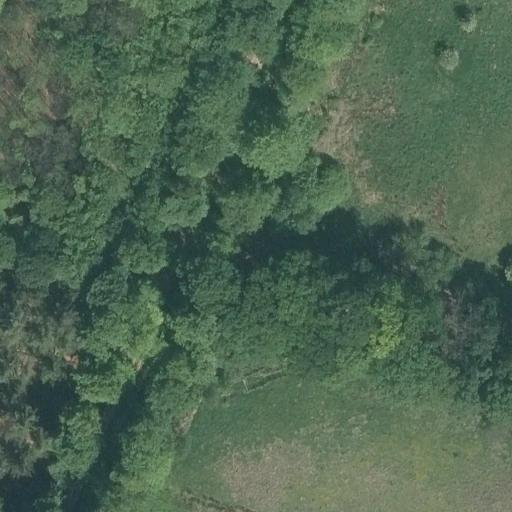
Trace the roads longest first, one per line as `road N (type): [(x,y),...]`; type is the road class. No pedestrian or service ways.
road 1 (track): [(66,511),(281,0)]
road 2 (track): [(0,227),(156,295)]
